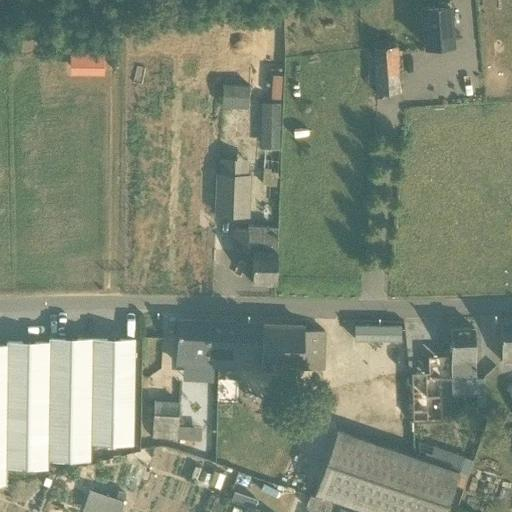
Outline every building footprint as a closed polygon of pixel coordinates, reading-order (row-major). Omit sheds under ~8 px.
[(453,5),(422,8),(426,47),(456,45),(453,5)] [(400,93),(396,41),(374,42),(377,94),(400,93)] [(224,105),(250,106),(251,84),(225,83),(224,105)] [(263,100),(262,146),(282,147),(283,101),(263,100)] [(250,175),(249,175),(249,159),(220,158),(219,174),(217,174),(215,217),(249,218),(250,175)] [(234,252),(253,253),(252,283),(276,283),(277,231),(273,230),(273,227),(248,226),(248,229),(235,229),(234,252)] [(207,351),(208,322),(178,320),(177,340),(176,363),(218,365),(220,351),(207,351)] [(321,333),(304,332),(304,326),(265,325),(265,324),(208,322),(207,351),(220,351),(218,365),(262,367),(262,366),(319,369),(321,333)] [(511,360),(511,322),(500,323),(501,343),(502,361),(511,360)] [(452,378),(462,378),(476,378),(475,348),(474,328),(450,329),(451,356),(452,378)] [(354,331),(354,352),(402,352),(402,331),(354,331)] [(133,407),(134,340),(50,339),(50,343),(11,342),(8,342),(7,346),(0,345),(0,486),(6,485),(5,467),(47,468),(47,459),(90,460),(90,465),(132,455),(132,445),(132,441),(133,407)] [(154,401),(153,437),(177,438),(201,439),(202,426),(178,425),(179,402),(154,401)] [(315,493),(370,511),(445,511),(459,472),(336,430),(315,493)] [(90,489),(85,505),(104,511),(119,511),(127,493),(119,491),(116,498),(90,489)]
